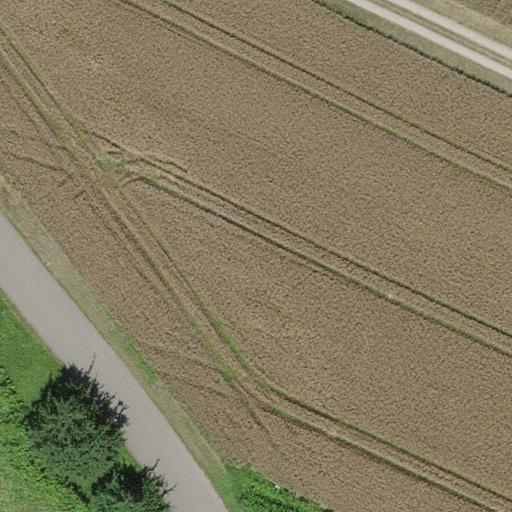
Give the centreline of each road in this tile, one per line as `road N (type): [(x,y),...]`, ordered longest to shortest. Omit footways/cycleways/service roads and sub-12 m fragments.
road 1 (unclassified): [(0,240),(200,511)]
road 2 (track): [(370,0),(511,67)]
